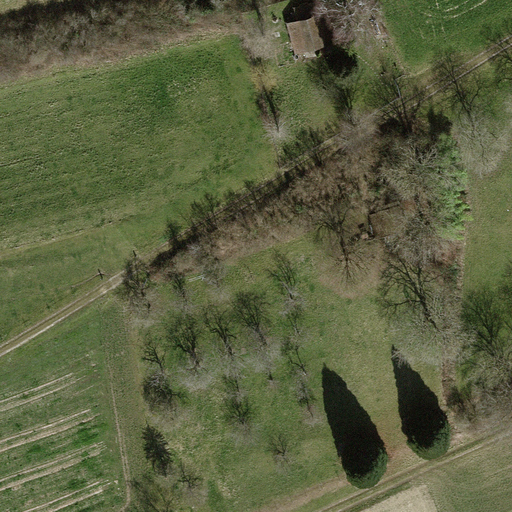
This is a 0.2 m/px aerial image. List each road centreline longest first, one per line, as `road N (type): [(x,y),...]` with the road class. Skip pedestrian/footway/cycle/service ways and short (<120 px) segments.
road 1 (track): [(0,344),(511,40)]
road 2 (track): [(329,511),(511,426)]
